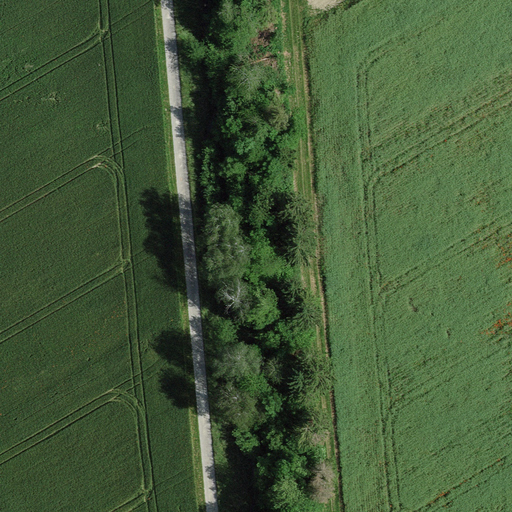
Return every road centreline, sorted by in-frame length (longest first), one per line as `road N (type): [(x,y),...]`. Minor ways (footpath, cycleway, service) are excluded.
road 1 (track): [(212,511),(164,0)]
road 2 (track): [(334,511),(287,0)]
